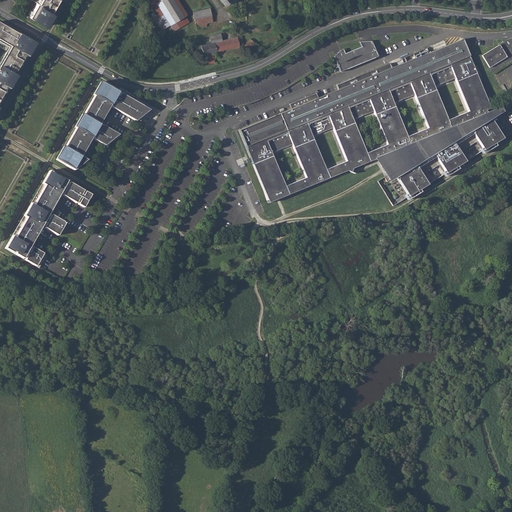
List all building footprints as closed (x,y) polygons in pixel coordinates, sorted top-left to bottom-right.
[(29,16),(46,26),(61,0),(39,0),(38,3),(37,2),(29,16)] [(151,13),(160,30),(171,25),(174,30),(190,22),(179,0),(152,0),(148,2),(153,12),(151,13)] [(202,25),(202,24),(207,22),(213,21),(209,8),(193,12),(196,27),(202,25)] [(0,106),(7,94),(36,44),(0,23),(0,46),(3,49),(6,44),(12,47),(0,68),(0,106)] [(200,43),(195,44),(196,49),(197,49),(198,50),(199,51),(202,51),(202,53),(212,51),(242,44),(243,44),(241,36),(221,40),(211,42),(201,44),(200,43)] [(250,38),(243,46),(248,50),(255,42),(250,38)] [(490,108),(462,39),(420,56),(418,51),(401,59),(402,62),(402,61),(402,63),(391,68),(389,63),(335,85),(338,90),(317,98),(315,94),(289,105),(291,109),(238,131),(268,204),(346,171),(350,172),(352,169),(378,158),(388,175),(384,177),(387,182),(395,177),(407,196),(503,138),(485,110),(490,108)] [(343,51),(334,55),(333,56),(333,57),(339,72),(377,56),(371,41),(368,41),(360,44),(361,47),(344,53),(343,51)] [(499,44),(482,55),(489,68),(507,57),(499,44)] [(55,160),(73,170),(86,160),(80,156),(91,137),(92,135),(95,136),(93,138),(93,139),(97,141),(98,140),(106,144),(109,138),(112,139),(118,134),(101,125),(99,128),(97,126),(98,124),(110,105),(111,103),(113,105),(112,107),(111,108),(135,121),(149,110),(120,93),(118,96),(116,99),(114,98),(116,95),(117,92),(101,82),(55,160)] [(83,207),(91,194),(85,191),(83,194),(81,194),(83,190),(69,182),(67,186),(65,185),(67,181),(49,170),(4,248),(22,258),(25,254),(27,255),(24,260),(38,268),(46,255),(32,247),(31,248),(29,247),(30,246),(41,226),(42,225),(44,226),(43,227),(57,236),(65,223),(50,214),(50,216),(48,214),(48,213),(60,194),(60,192),(63,194),(62,195),(76,203),(79,197),(81,198),(78,204),(83,207)]
